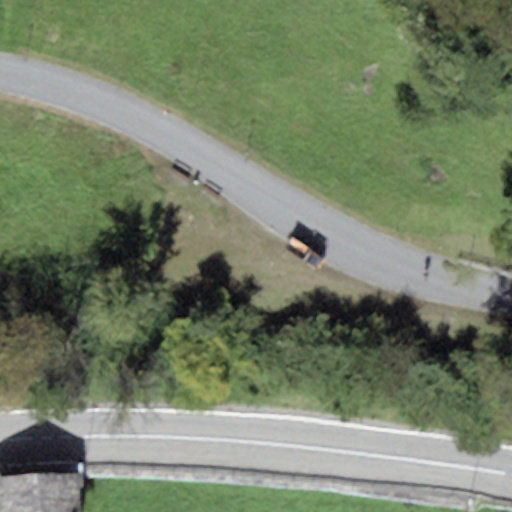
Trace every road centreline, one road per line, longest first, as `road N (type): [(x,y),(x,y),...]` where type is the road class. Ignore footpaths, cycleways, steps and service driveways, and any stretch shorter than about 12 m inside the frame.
road 1 (residential): [(0,69),(65,86),(255,195),(511,305)]
road 2 (unclassified): [(511,472),(373,448),(187,432),(0,442)]
